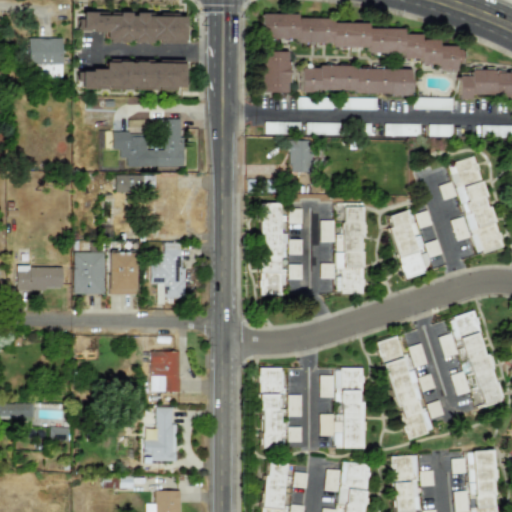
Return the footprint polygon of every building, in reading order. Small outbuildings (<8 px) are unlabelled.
[(78,11),(78,19),(75,19),(75,30),(88,30),(88,32),(101,32),(102,39),(106,39),(106,42),(125,42),(126,39),(130,39),(130,42),(149,43),(149,39),(156,39),(156,43),(181,43),(181,39),(181,27),(181,16),(142,16),(142,12),(131,12),(131,16),(126,15),(126,12),(115,12),(115,15),(91,15),(91,12),(78,11)] [(258,13),(258,38),(293,38),(293,42),(329,43),(329,47),(363,47),(364,47),(364,48),(364,52),(399,53),(400,58),(415,59),(415,58),(417,58),(417,64),(435,64),(435,70),(452,70),(452,62),(459,62),(459,57),(461,57),(461,51),(459,51),(459,49),(453,49),(453,46),(435,45),(435,38),(420,38),(420,40),(418,40),(417,33),(400,33),(400,28),(365,28),(365,22),(329,22),(329,18),(295,18),(294,18),(294,13),(258,13)] [(59,38),(26,38),(26,78),(59,78),(59,38)] [(285,93),(286,51),(259,51),(258,92),(285,93)] [(75,70),(75,72),(74,72),(74,81),(76,81),(77,82),(77,88),(173,90),(173,87),(180,87),(181,63),(141,63),(141,62),(130,61),(130,62),(125,62),(125,61),(114,61),(114,62),(101,62),(101,69),(87,68),(87,70),(75,70)] [(407,68),(298,66),(297,92),(407,94),(407,68)] [(511,96),(511,71),(467,71),(467,76),(455,75),(455,99),(467,99),(468,95),(511,96)] [(329,109),(329,98),(294,97),(294,109),(329,109)] [(373,110),(373,98),(339,98),(339,109),(373,110)] [(448,109),(449,98),(410,98),(410,109),(448,109)] [(179,166),(179,118),(160,118),(160,149),(143,149),(143,132),(109,132),(109,149),(116,149),(116,157),(123,157),(123,166),(179,166)] [(262,133),(291,133),(291,122),(262,122),(262,133)] [(303,135),(336,134),(336,123),(303,123),(303,135)] [(417,124),(382,124),(381,135),(417,136),(417,124)] [(449,125),(425,124),(425,136),(448,136),(449,125)] [(511,125),(478,125),(478,136),(511,137),(511,125)] [(287,171),(308,172),(309,141),(287,140),(287,171)] [(471,255),(497,248),(472,156),(446,163),(471,255)] [(111,191),(139,192),(139,185),(149,185),(149,175),(111,175),(111,191)] [(453,196),(448,182),(435,186),(440,200),(453,196)] [(277,203),(256,203),(256,295),(278,295),(278,285),(282,285),(282,269),(277,269),(277,203)] [(359,203),(335,203),(335,233),(332,233),(332,293),(359,293),(359,203)] [(285,223),(298,224),(299,209),(286,209),(285,223)] [(400,278),(429,270),(425,257),(438,254),(434,240),(420,244),(415,228),(428,225),(424,210),(410,215),(408,209),(384,215),(387,227),(386,227),(400,278)] [(466,237),(459,216),(446,221),(453,241),(466,237)] [(331,242),(330,220),(317,220),(317,242),(331,242)] [(298,239),(284,240),(284,233),(278,233),(279,257),(284,257),(284,255),(299,254),(298,239)] [(182,267),(177,267),(178,243),(160,242),(160,259),(147,259),(147,282),(161,283),(160,297),(181,298),(182,267)] [(70,293),(100,293),(101,252),(70,251),(70,293)] [(132,294),(133,251),(105,251),(105,293),(132,294)] [(332,264),(317,263),(317,278),(331,279),(332,264)] [(298,279),(299,264),(285,264),(285,279),(298,279)] [(43,290),(43,286),(59,286),(59,266),(13,266),(12,290),(43,290)] [(498,402),(486,354),(482,355),(470,311),(450,316),(476,408),(498,402)] [(440,357),(453,354),(448,333),(435,336),(440,357)] [(409,367),(422,364),(418,343),(403,347),(400,334),(394,335),(398,355),(406,353),(409,367)] [(403,439),(430,431),(426,418),(440,414),(436,400),(422,404),(423,407),(420,408),(415,393),(431,388),(427,374),(412,378),(404,353),(398,355),(392,336),(373,342),(403,439)] [(175,392),(176,351),(147,350),(145,391),(175,392)] [(256,448),(276,448),(276,435),(282,435),(282,423),(278,423),(277,393),(280,393),(280,368),(256,368),(256,448)] [(358,448),(358,368),(331,368),(331,402),(338,402),(338,416),(330,416),(330,414),(316,414),(316,435),(330,435),(331,448),(358,448)] [(454,396),(466,391),(459,371),(447,376),(454,396)] [(316,397),(330,397),(330,376),(316,376),(316,397)] [(297,416),(298,395),(284,395),(284,416),(297,416)] [(0,419),(30,418),(29,401),(0,402),(0,419)] [(172,461),(173,423),(168,423),(169,407),(152,407),(152,439),(140,438),(140,454),(149,454),(149,460),(172,461)] [(64,427),(46,427),(46,439),(64,440),(64,427)] [(297,427),(284,427),(284,442),(298,442),(297,427)] [(466,511),(493,511),(488,449),(463,452),(468,508),(466,508),(466,511)] [(388,456),(390,511),(432,511),(432,510),(416,511),(413,455),(388,456)] [(462,473),(461,458),(448,459),(449,474),(462,473)] [(258,511),(283,511),(283,506),(280,506),(282,463),(261,462),(258,511)] [(360,511),(364,464),(338,462),(335,505),(341,505),(340,511),(360,511)] [(336,470),(322,469),(321,491),(335,491),(336,470)] [(415,486),(430,485),(430,470),(415,471),(415,486)] [(304,473),(291,472),(289,487),(303,488),(304,473)] [(176,511),(176,490),(151,490),(152,503),(142,503),(142,511),(176,511)] [(451,511),(464,511),(465,511),(464,490),(450,491),(451,511)]
